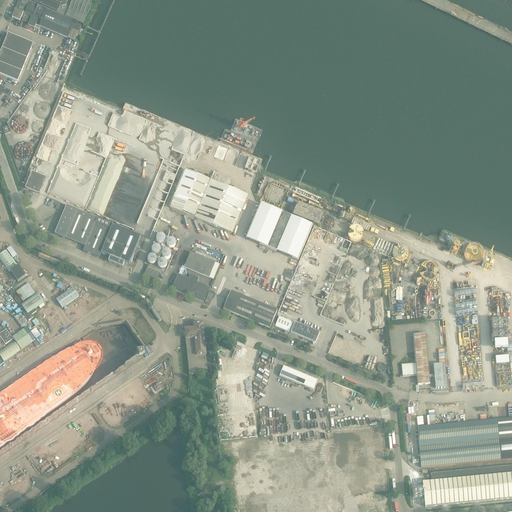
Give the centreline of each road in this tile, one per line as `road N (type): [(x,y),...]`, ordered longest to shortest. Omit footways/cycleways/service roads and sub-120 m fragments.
road 1 (unclassified): [(403,511),(385,389),(44,247),(30,236),(0,152)]
road 2 (unknown): [(92,123),(70,121),(44,189),(21,212)]
road 3 (unknown): [(239,250),(251,186),(199,160)]
